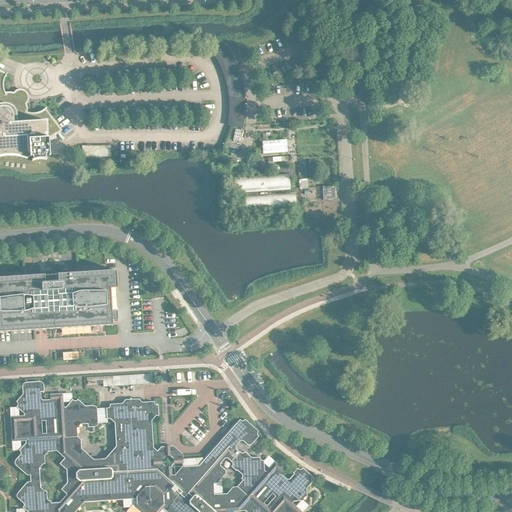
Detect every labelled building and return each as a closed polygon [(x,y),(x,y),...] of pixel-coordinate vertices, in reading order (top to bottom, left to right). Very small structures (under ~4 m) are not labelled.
[(480,10),(449,18),(456,45),(487,38),(480,10)] [(229,124),(243,127),(244,112),(244,98),(242,85),(239,71),(234,58),(227,46),(214,53),(215,54),(216,53),(219,59),(220,59),(222,63),(223,65),(227,74),(226,74),(227,77),(228,76),(230,86),(229,86),(230,88),(231,88),(232,98),(231,98),(231,100),(232,100),(232,110),(231,112),(232,112),(232,117),(231,117),(230,124),(229,123),(229,124)] [(58,133),(61,131),(63,130),(47,108),(48,108),(47,107),(45,108),(44,110),(42,111),(40,111),(38,112),(36,112),(34,112),(32,112),(30,112),(28,111),(28,109),(28,107),(27,105),(27,103),(26,102),(25,100),(25,99),(26,98),(26,97),(26,96),(25,95),(25,94),(24,93),(23,93),(22,92),(21,92),(20,93),(19,93),(18,94),(16,93),(14,92),(12,92),(10,92),(8,92),(6,92),(6,90),(5,88),(4,86),(4,84),(4,82),(5,80),(5,78),(6,76),(7,74),(8,73),(8,72),(7,73),(0,69),(0,149),(1,150),(3,149),(8,149),(10,149),(13,149),(16,149),(18,149),(21,150),(31,153),(31,156),(32,156),(33,156),(34,159),(33,159),(33,160),(35,160),(37,159),(39,159),(41,158),(43,158),(45,159),(47,159),(48,158),(46,158),(47,154),(50,154),(50,155),(51,155),(50,137),(53,136),(56,135),(58,133)] [(254,223),(257,222),(271,219),(271,222),(288,218),(288,221),(305,217),(306,220),(328,215),(327,212),(337,210),(334,200),(337,200),(333,183),(336,182),(332,166),(335,165),(334,159),(333,159),(331,149),(334,148),(330,130),(312,134),(313,136),(299,139),(300,142),(289,144),(293,160),(290,161),(294,178),(311,174),(313,196),(232,201),(237,224),(254,220),(254,223)] [(115,155),(115,151),(114,148),(121,147),(121,141),(120,141),(120,140),(113,140),(112,140),(112,141),(112,144),(83,145),(83,156),(112,156),(120,156),(120,151),(121,149),(119,149),(119,151),(119,154),(115,155)] [(118,287),(117,270),(59,273),(59,282),(46,282),(45,274),(0,276),(0,325),(40,323),(62,322),(62,312),(112,308),(111,288),(118,287)] [(75,511),(85,501),(137,498),(137,504),(138,505),(145,511),(156,511),(161,506),(167,511),(234,511),(235,511),(246,510),(247,511),(302,511),(303,511),(294,503),(293,504),(292,503),(294,501),(304,500),(304,498),(306,496),(308,496),(307,488),(313,481),(314,480),(314,477),(313,476),(304,467),(303,467),(302,467),(299,467),(299,468),(298,468),(293,473),(294,474),(290,478),(288,479),(282,473),(286,470),(276,461),(267,471),(265,470),(265,460),(263,460),(261,458),(261,456),(252,457),(251,455),(245,451),(244,450),(241,451),(240,451),(237,448),(236,445),(241,440),(243,440),(249,445),(252,444),(260,436),(258,434),(258,432),(259,430),(246,418),(244,420),(242,420),(241,419),(211,452),(204,461),(202,463),(200,465),(191,465),(189,465),(184,466),(176,475),(173,475),(172,466),(167,466),(164,463),(163,459),(166,455),(166,446),(165,446),(162,446),(158,450),(154,447),(152,420),(156,415),(160,415),(159,404),(155,405),(139,405),(139,404),(139,399),(130,399),(131,409),(124,409),(124,406),(107,408),(98,408),(96,408),(94,407),(94,405),(86,405),(79,399),(77,400),(75,400),(73,399),(67,406),(65,407),(64,393),(51,394),(51,399),(43,399),(42,398),(41,391),(45,391),(45,384),(44,384),(44,383),(42,381),(41,381),(37,381),(26,382),(25,382),(23,384),(23,385),(23,394),(17,401),(18,402),(18,405),(17,406),(25,413),(25,415),(11,416),(13,441),(26,440),(26,442),(20,450),(21,451),(21,453),(16,460),(15,461),(16,463),(17,464),(16,465),(24,472),(27,475),(28,474),(29,475),(32,475),(32,481),(29,481),(28,482),(28,481),(25,484),(18,492),(18,493),(17,494),(18,496),(19,497),(18,498),(24,503),(24,505),(23,507),(29,511),(75,511)]
